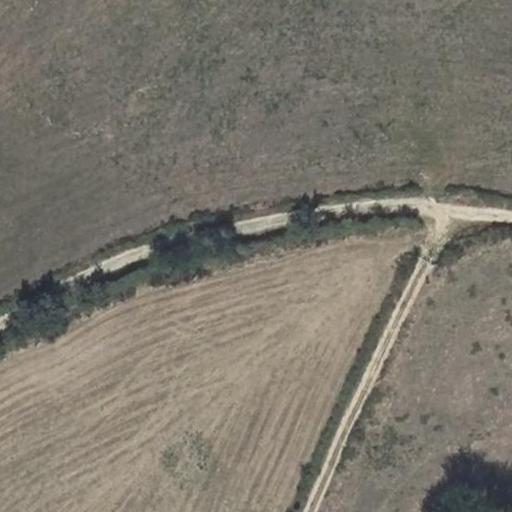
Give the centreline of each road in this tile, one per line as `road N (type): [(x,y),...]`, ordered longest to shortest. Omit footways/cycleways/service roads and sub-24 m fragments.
road 1 (track): [(511,218),(446,208),(305,210),(147,251),(0,324)]
road 2 (track): [(446,208),(313,511)]
